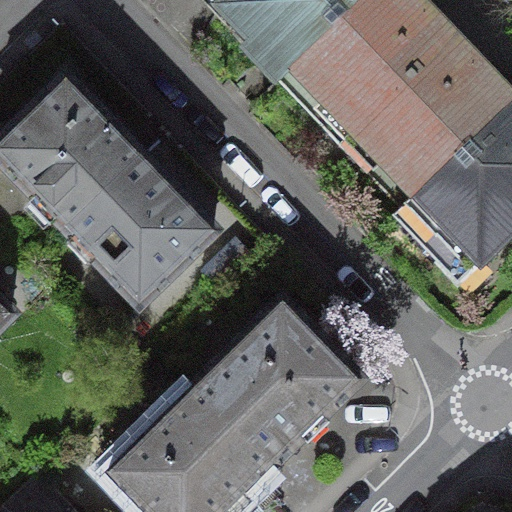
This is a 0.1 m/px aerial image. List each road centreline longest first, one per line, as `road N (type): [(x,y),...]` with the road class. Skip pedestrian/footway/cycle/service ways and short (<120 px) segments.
road 1 (residential): [(103,0),(491,405)]
road 2 (residential): [(491,405),(383,511)]
